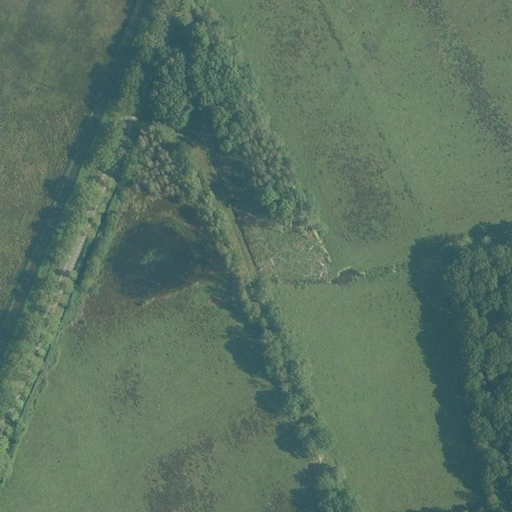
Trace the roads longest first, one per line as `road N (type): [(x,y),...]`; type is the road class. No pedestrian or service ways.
road 1 (tertiary): [(0,431),(181,0)]
road 2 (track): [(133,110),(196,152),(345,511)]
